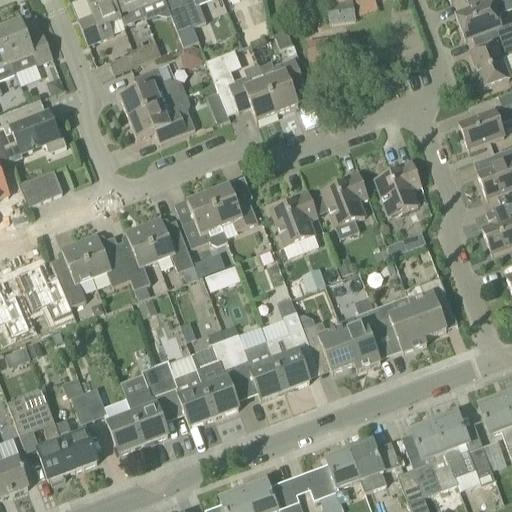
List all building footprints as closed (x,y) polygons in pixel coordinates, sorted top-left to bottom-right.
[(75,18),(78,25),(87,50),(88,49),(103,43),(114,39),(113,38),(108,25),(119,21),(110,0),(87,0),(85,1),(72,6),(71,7),(71,9),(74,16),(75,18)] [(136,0),(110,0),(119,21),(123,31),(132,28),(128,17),(141,12),(136,0)] [(164,3),(162,0),(136,0),(141,12),(164,3)] [(182,6),(193,32),(206,26),(199,9),(220,1),(220,0),(191,0),(193,2),(182,6)] [(334,0),(337,7),(326,10),(329,29),(355,24),(352,3),(361,0),(334,0)] [(470,14),(462,17),(455,20),(465,45),(472,43),(501,31),(496,19),(511,13),(511,8),(508,0),(471,0),(465,2),(470,14)] [(167,12),(171,21),(178,38),(181,46),(196,40),(193,32),(182,6),(167,12)] [(36,70),(38,69),(52,64),(53,63),(45,44),(43,39),(29,45),(21,26),(0,34),(0,37),(16,78),(36,70)] [(511,28),(511,27),(501,31),(472,43),(477,55),(470,58),(483,94),(509,84),(501,62),(511,57),(511,28)] [(0,84),(16,78),(0,37),(0,84)] [(132,58),(110,66),(115,79),(161,61),(155,45),(131,55),(132,58)] [(191,51),(180,55),(182,70),(191,73),(204,65),(200,54),(191,51)] [(265,85),(277,119),(298,111),(291,92),(303,88),(294,64),(273,72),(277,81),(265,85)] [(256,127),(277,119),(265,85),(259,72),(259,70),(244,76),(246,82),(228,89),(217,94),(227,116),(249,108),(251,113),(256,127)] [(128,123),(182,102),(178,91),(169,89),(164,91),(157,73),(133,83),(138,95),(120,102),(128,123)] [(58,83),(46,88),(51,100),(63,95),(58,83)] [(511,95),(499,101),(475,110),(479,121),(473,124),(458,129),(468,155),(504,142),(499,129),(511,124),(511,95)] [(160,149),(187,138),(195,135),(182,102),(128,123),(137,144),(155,137),(160,149)] [(48,118),(25,127),(19,114),(0,121),(0,146),(4,156),(16,151),(20,160),(45,150),(47,153),(55,157),(66,152),(60,135),(56,136),(48,118)] [(0,203),(10,199),(3,182),(14,178),(0,148),(0,203)] [(492,174),(477,179),(487,205),(511,195),(511,152),(494,160),(498,171),(492,174)] [(412,195),(422,191),(412,166),(394,173),(396,178),(375,186),(388,222),(418,210),(412,195)] [(63,198),(54,175),(41,181),(50,203),(63,198)] [(321,197),(335,233),(365,222),(359,206),(368,203),(359,177),(341,184),(343,189),(321,197)] [(50,203),(41,181),(30,185),(39,208),(50,203)] [(39,208),(30,185),(19,189),(29,212),(39,208)] [(237,236),(258,228),(248,204),(236,209),(229,191),(208,199),(221,232),(233,227),(237,236)] [(271,217),(284,253),(314,241),(309,226),(318,222),(317,221),(311,204),(308,197),(291,203),(293,209),(271,217)] [(225,243),(221,232),(208,199),(187,207),(194,225),(182,230),(191,254),(210,247),(211,249),(216,251),(227,247),(225,243)] [(322,200),(311,204),(317,221),(329,217),(322,200)] [(511,209),(498,215),(485,220),(489,232),(482,234),(492,260),(511,252),(511,209)] [(143,230),(157,266),(170,260),(178,278),(182,277),(194,272),(176,226),(164,231),(161,223),(143,230)] [(135,296),(143,293),(151,290),(143,271),(157,266),(143,230),(125,237),(128,245),(117,249),(117,250),(131,285),(130,285),(135,296)] [(78,247),(92,282),(105,276),(112,293),(130,285),(131,285),(117,250),(117,249),(114,242),(100,247),(97,240),(78,247)] [(403,257),(400,246),(387,251),(391,262),(403,257)] [(92,282),(78,247),(61,254),(64,262),(51,267),(57,284),(69,312),(86,306),(78,288),(92,282)] [(349,262),(337,267),(342,281),(354,276),(349,262)] [(40,272),(17,281),(31,315),(47,309),(54,326),(72,318),(69,312),(57,284),(47,288),(40,272)] [(194,272),(182,277),(186,287),(198,282),(194,272)] [(326,290),(320,273),(302,280),(308,297),(326,290)] [(449,306),(447,301),(440,282),(405,295),(407,301),(424,344),(446,335),(437,310),(449,306)] [(1,288),(0,288),(0,327),(8,325),(15,342),(33,334),(19,300),(8,304),(1,288)] [(407,301),(373,315),(382,338),(393,334),(403,358),(426,350),(424,344),(407,301)] [(309,387),(309,385),(308,384),(300,362),(312,358),(303,334),(303,335),(298,323),(296,318),(290,303),(279,307),(277,308),(283,323),(284,324),(289,339),(268,347),(267,347),(285,396),(309,387)] [(369,303),(355,308),(360,320),(373,315),(369,303)] [(152,305),(139,310),(144,323),(157,319),(152,305)] [(371,342),(382,338),(373,315),(353,322),(339,327),(341,332),(344,338),(343,339),(355,370),(357,376),(380,367),(371,342)] [(322,327),(303,334),(312,358),(323,354),(332,379),(355,370),(343,339),(344,338),(341,332),(327,338),(322,327)] [(235,330),(222,335),(226,346),(239,341),(235,330)] [(221,333),(208,338),(213,351),(226,346),(222,335),(221,333)] [(245,356),(239,341),(226,346),(235,371),(247,367),(250,374),(249,375),(260,406),(285,396),(267,347),(245,356)] [(235,371),(226,346),(213,351),(219,367),(197,375),(215,423),(239,414),(227,383),(226,383),(223,376),(235,371)] [(28,352),(33,364),(43,360),(38,348),(28,352)] [(25,353),(5,361),(10,374),(30,365),(25,353)] [(190,433),(215,423),(197,375),(175,384),(168,366),(155,371),(165,398),(176,393),(179,401),(178,401),(190,433)] [(164,429),(163,428),(156,409),(155,410),(152,402),(165,398),(155,371),(142,376),(143,380),(148,393),(126,402),(126,403),(132,418),(144,450),(168,440),(164,429)] [(97,393),(84,398),(94,425),(107,420),(97,393)] [(66,485),(66,483),(65,483),(63,480),(73,477),(55,430),(42,395),(7,408),(20,442),(43,433),(50,450),(37,455),(48,486),(50,485),(52,490),(66,485)] [(81,429),(94,425),(84,398),(83,399),(71,403),(81,429)] [(511,398),(502,402),(511,428),(511,398)] [(511,428),(502,402),(478,411),(490,440),(502,436),(511,463),(511,428)] [(119,459),(144,450),(132,418),(107,428),(119,459)] [(455,483),(457,483),(468,478),(458,452),(469,448),(458,418),(434,427),(455,483)] [(67,425),(55,430),(73,477),(97,467),(86,436),(73,441),(67,425)] [(416,474),(427,502),(430,500),(458,490),(455,483),(434,427),(411,436),(422,466),(424,471),(416,474)] [(29,493),(17,464),(22,462),(14,443),(0,448),(0,499),(1,500),(2,503),(29,493)] [(382,477),(400,470),(391,448),(376,454),(373,446),(349,455),(361,487),(365,498),(387,490),(382,477)] [(497,446),(483,451),(492,476),(507,471),(497,446)] [(492,476),(483,451),(468,457),(482,492),(495,487),(491,476),(492,476)] [(315,507),(320,505),(337,498),(339,497),(338,495),(361,487),(349,455),(325,464),(328,471),(301,482),(307,498),(311,496),(315,507)] [(413,475),(397,481),(409,511),(427,511),(424,503),(427,502),(416,474),(413,475)] [(247,494),(253,511),(288,511),(300,508),(297,501),(299,500),(293,485),(270,494),(267,486),(247,494)] [(221,511),(253,511),(247,494),(220,504),(222,511),(221,511)]
